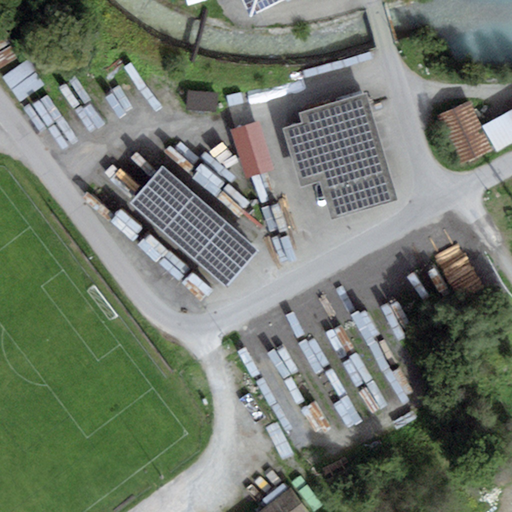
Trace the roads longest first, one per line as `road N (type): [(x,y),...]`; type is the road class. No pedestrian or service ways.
road 1 (residential): [(0,116),(191,322),(221,322),(422,215)]
road 2 (track): [(151,511),(200,474),(232,422),(206,324)]
road 3 (residential): [(422,215),(374,0)]
